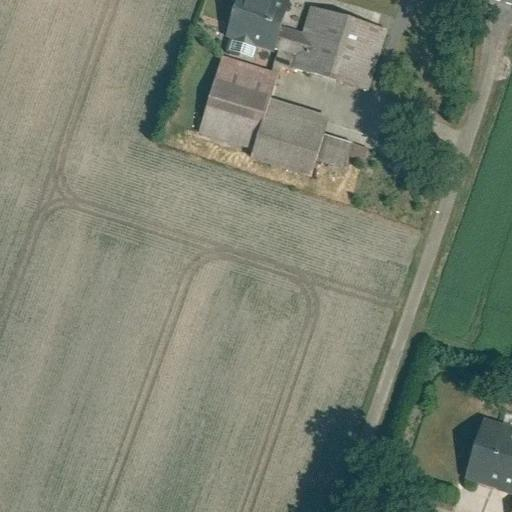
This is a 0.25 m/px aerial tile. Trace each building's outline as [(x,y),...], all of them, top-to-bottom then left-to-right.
[(296,4),(282,0),(241,0),(231,36),(239,38),(264,46),(282,51),(288,30),(296,4)] [(394,32),(317,9),(309,36),(302,57),(298,71),(376,94),(394,32)] [(282,51),(302,57),(309,36),(288,30),(282,51)] [(264,46),(239,38),(233,59),(258,66),(264,46)] [(202,138),(256,155),(272,103),(281,73),(258,66),(233,59),(226,57),(202,138)] [(330,137),(334,122),(272,103),(256,155),(319,173),(322,164),(330,137)] [(354,162),(359,146),(330,137),(322,164),(351,172),(354,162)] [(354,162),(366,165),(371,149),(359,146),(354,162)] [(470,480),(511,493),(511,430),(488,423),(470,480)]
